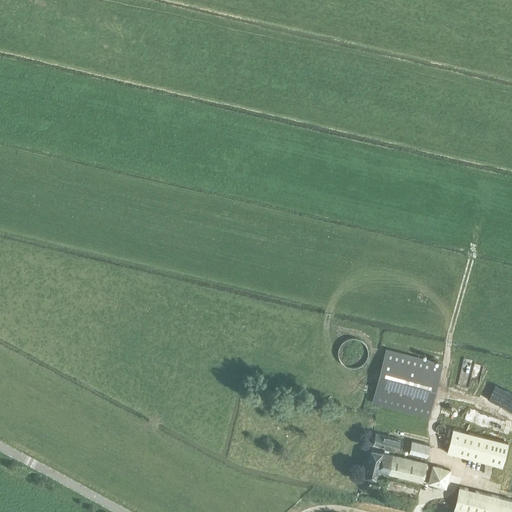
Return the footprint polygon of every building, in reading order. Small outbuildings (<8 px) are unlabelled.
[(368,357),(368,354),(368,350),(367,348),(365,345),(363,343),(361,341),(358,339),(355,338),(353,338),(349,338),(346,339),(343,340),(340,343),(338,345),(337,348),(336,350),(335,354),(336,357),(337,360),(338,363),(340,365),(342,367),(345,369),(348,370),(351,370),(354,370),(357,369),(360,368),(363,366),(365,363),(367,360),(368,357)] [(428,417),(442,363),(386,347),(372,402),(428,417)] [(462,385),(471,385),(472,374),(477,374),(477,370),(483,370),(484,363),(463,361),(462,385)] [(470,406),(465,419),(486,426),(490,413),(470,406)] [(446,452),(503,466),(509,441),(453,427),(446,452)] [(402,439),(392,437),(375,432),(373,443),(386,446),(384,452),(371,449),(364,476),(376,479),(378,470),(422,481),(427,462),(388,453),(390,447),(400,450),(402,439)] [(409,452),(426,457),(429,444),(412,439),(409,452)] [(446,487),(450,469),(433,465),(428,482),(446,487)] [(460,486),(459,490),(454,510),(460,511),(510,511),(511,510),(511,499),(511,500),(460,486)]
